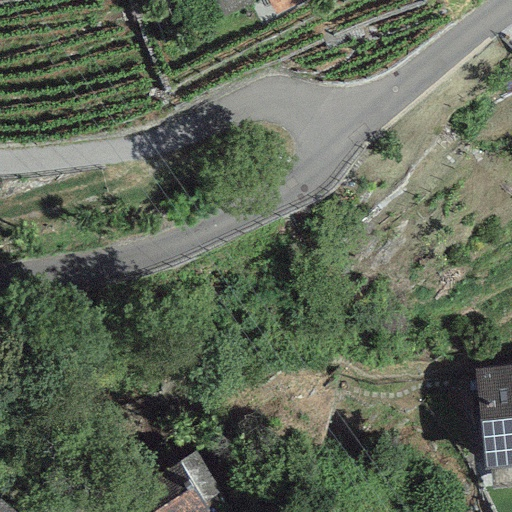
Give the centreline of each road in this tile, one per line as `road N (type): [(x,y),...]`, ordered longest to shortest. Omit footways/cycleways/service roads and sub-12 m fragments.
road 1 (unclassified): [(0,285),(252,212),(307,178),(317,157),(317,120)]
road 2 (unclassified): [(317,120),(292,106),(241,106),(132,147),(0,162)]
road 3 (unclassified): [(317,120),(411,78),(511,1)]
